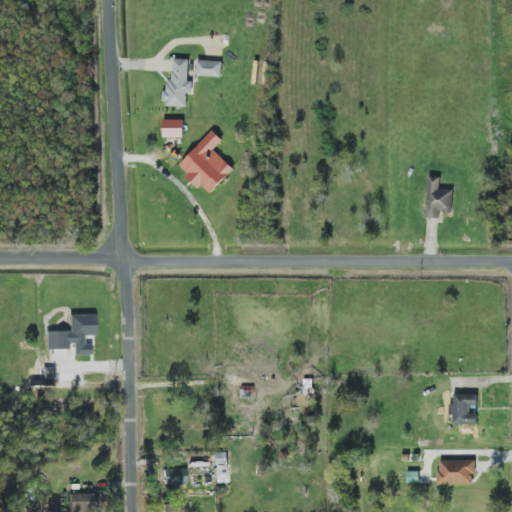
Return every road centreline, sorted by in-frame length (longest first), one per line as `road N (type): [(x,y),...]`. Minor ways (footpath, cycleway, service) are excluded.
road 1 (residential): [(130,511),(113,0)]
road 2 (residential): [(511,261),(0,258)]
